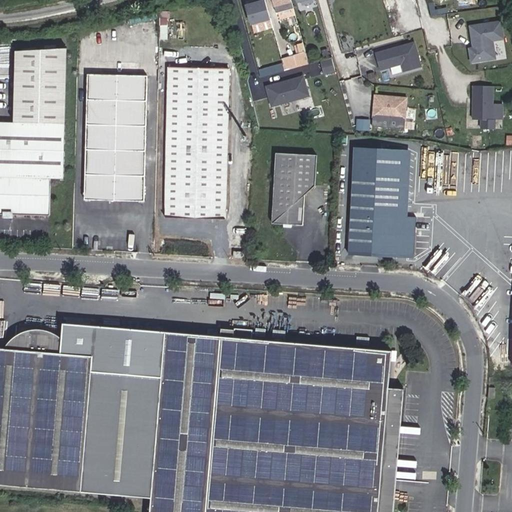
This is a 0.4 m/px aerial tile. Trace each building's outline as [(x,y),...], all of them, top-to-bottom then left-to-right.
[(263,0),(253,0),(243,3),(249,24),(269,18),(263,0)] [(271,0),(276,15),(294,10),(290,0),(271,0)] [(470,62),(496,59),(495,39),(503,38),(501,19),(469,22),(471,45),(468,45),(470,62)] [(282,57),(285,69),(309,63),(304,41),(295,43),(298,53),(282,57)] [(402,65),(403,70),(422,67),(417,41),(375,49),(378,69),(402,65)] [(0,212),(51,214),(52,177),(65,177),(67,122),(70,47),(14,45),(13,121),(0,120),(0,212)] [(282,62),(260,69),(262,76),(284,69),(282,62)] [(392,73),(402,72),(401,65),(391,66),(392,73)] [(231,216),(229,69),(168,69),(169,216),(231,216)] [(304,73),(265,84),(271,106),(310,95),(304,73)] [(150,202),(149,74),(87,76),(86,202),(150,202)] [(481,118),(480,127),(497,128),(497,119),(504,119),(504,102),(494,102),(494,84),(472,83),(472,118),(481,118)] [(374,93),(372,124),(406,127),(408,95),(374,93)] [(403,149),(357,145),(350,247),(413,252),(415,216),(404,215),(398,215),(402,160),(408,161),(409,154),(402,153),(403,149)] [(317,155),(277,153),(273,223),(302,225),(304,195),(315,186),(317,155)] [(408,161),(402,160),(398,215),(404,215),(408,161)] [(137,285),(122,285),(121,300),(136,301),(137,285)] [(19,348),(0,346),(0,484),(84,494),(99,357),(66,353),(68,338),(66,336),(62,333),(56,329),(50,327),(42,326),(36,327),(31,328),(26,330),(23,332),(22,333),(19,348)] [(388,493),(395,425),(406,426),(409,391),(399,390),(402,353),(172,332),(155,511),(397,511),(399,494),(388,493)]
